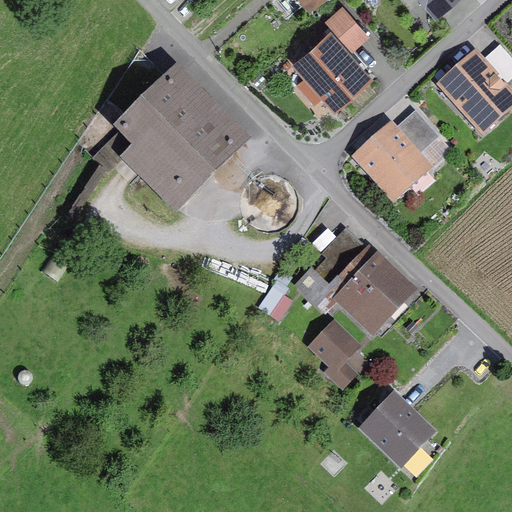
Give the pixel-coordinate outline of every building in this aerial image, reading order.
[(449,0),(425,0),(436,12),(449,0)] [(363,39),(352,25),(356,21),(344,7),(327,22),(351,50),(363,39)] [(366,77),(330,36),(298,64),(310,76),(301,84),(314,100),(323,92),(334,104),(366,77)] [(495,66),(488,72),(502,87),(511,77),(511,61),(501,48),(488,59),(495,66)] [(511,103),(511,98),(502,87),(488,72),(475,57),(443,86),(482,129),(511,103)] [(146,172),(178,205),(237,146),(172,81),(122,130),(137,145),(115,167),(133,185),(146,172)] [(424,166),(392,131),(360,159),(392,195),(424,166)] [(126,148),(124,143),(119,140),(114,142),(111,147),(113,152),(118,155),(124,153),(126,148)] [(339,297),(371,328),(406,291),(343,233),(323,255),(327,258),(302,285),(328,309),(339,297)] [(279,281),(263,306),(278,316),(294,291),(279,281)] [(317,347),(339,369),(359,347),(336,326),(317,347)] [(430,433),(394,399),(365,429),(400,463),(430,433)]
